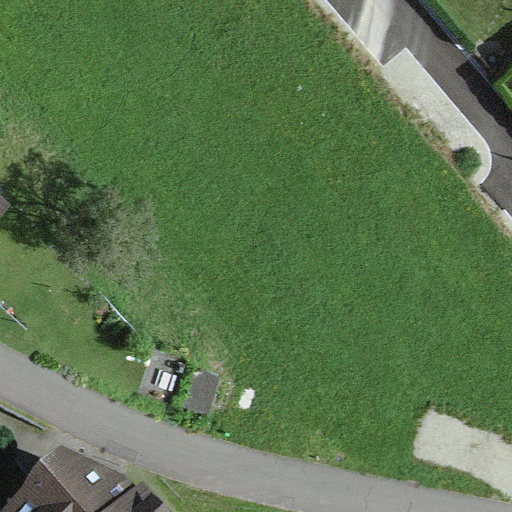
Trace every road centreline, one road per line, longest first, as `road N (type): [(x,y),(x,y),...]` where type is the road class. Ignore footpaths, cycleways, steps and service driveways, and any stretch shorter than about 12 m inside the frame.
road 1 (residential): [(0,372),(202,466),(402,511)]
road 2 (residential): [(388,0),(511,145)]
